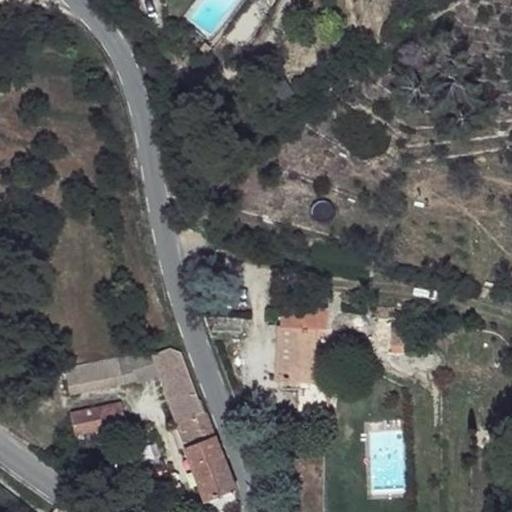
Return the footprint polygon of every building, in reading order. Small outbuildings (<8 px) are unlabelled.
[(314,301),(267,307),(270,326),(306,322),(318,320),(314,301)] [(403,312),(375,306),(373,316),(385,318),(382,343),(395,347),(403,312)] [(306,322),(270,326),(277,382),(299,379),(314,377),(311,355),(306,322)] [(174,346),(156,353),(158,361),(163,376),(209,501),(215,500),(237,491),(185,349),(174,346)] [(146,349),(70,368),(74,387),(136,374),(140,384),(163,376),(158,361),(156,353),(146,349)] [(325,354),(311,355),(314,377),(327,376),(325,354)] [(314,377),(299,379),(304,419),(332,416),(327,376),(314,377)] [(121,401),(75,411),(79,428),(125,418),(121,401)] [(237,491),(215,500),(220,511),(239,505),(237,491)]
